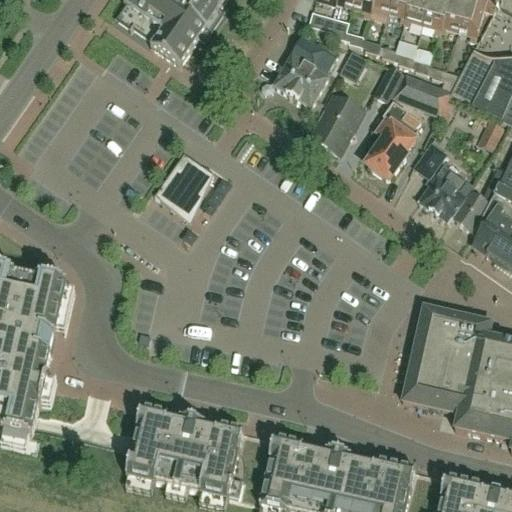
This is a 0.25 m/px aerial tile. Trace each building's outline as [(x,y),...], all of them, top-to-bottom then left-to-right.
[(129,0),(123,9),(127,11),(117,25),(131,35),(130,36),(131,37),(134,34),(153,47),(150,52),(171,66),(180,72),(190,57),(199,44),(204,47),(223,19),(219,16),(229,0),(129,0)] [(353,14),(356,0),(317,0),(316,5),(336,11),(337,9),(353,14)] [(368,23),(374,0),(356,0),(353,14),(366,17),(364,22),(368,23)] [(388,18),(393,0),(374,0),(368,23),(386,28),(388,18)] [(393,0),(388,18),(402,22),(401,25),(405,27),(412,0),(393,0)] [(412,0),(405,27),(404,29),(409,31),(410,26),(423,30),(431,0),(412,0)] [(438,39),(439,37),(440,35),(448,0),(431,0),(423,30),(436,34),(435,38),(438,39)] [(448,0),(440,35),(445,37),(445,33),(458,36),(468,0),(448,0)] [(468,0),(458,36),(471,40),(470,45),(475,46),(484,14),(493,16),(497,4),(488,2),(488,0),(486,0),(468,0)] [(332,43),(345,46),(347,38),(348,36),(336,33),(338,25),(313,18),(309,32),(333,39),(332,43)] [(364,43),(347,38),(345,46),(349,47),(348,50),(362,53),(364,45),(364,43)] [(315,52),(301,44),(273,92),(310,114),(328,83),(313,74),(316,69),(329,76),(338,58),(318,46),(315,52)] [(381,50),(364,45),(362,53),(366,54),(365,57),(378,60),(380,52),(381,50)] [(394,67),(397,58),(397,57),(380,52),(378,60),(383,61),(382,63),(394,67)] [(461,81),(452,98),(450,102),(462,108),(473,113),(495,70),(493,69),(495,65),(484,62),(473,57),(473,58),(461,81)] [(414,63),(397,58),(394,67),(399,68),(399,70),(411,74),(414,66),(414,63)] [(511,64),(495,65),(493,69),(495,70),(473,113),(511,131),(511,162),(505,177),(498,193),(487,215),(474,238),(479,242),(475,248),(488,258),(487,260),(501,270),(511,277),(511,64)] [(415,77),(428,81),(431,72),(431,71),(414,66),(411,74),(416,75),(415,77)] [(447,77),(431,72),(428,81),(433,82),(432,84),(444,87),(442,94),(452,98),(461,81),(447,77)] [(389,110),(392,105),(405,80),(389,73),(373,102),(389,110)] [(438,124),(450,102),(452,98),(442,94),(406,79),(406,81),(405,80),(392,105),(415,115),(438,124)] [(333,99),(310,142),(340,160),(365,117),(333,99)] [(462,108),(450,102),(438,124),(440,124),(440,123),(449,128),(454,118),(452,116),(454,110),(460,113),(462,108)] [(386,124),(377,138),(384,144),(367,169),(368,172),(384,184),(391,183),(408,159),(407,158),(416,145),(415,144),(419,136),(417,134),(421,127),(393,108),(384,122),(386,124)] [(504,133),(489,125),(477,150),(492,157),(504,133)] [(429,184),(446,159),(432,149),(414,173),(429,184)] [(185,160),(155,202),(160,205),(160,204),(176,215),(184,221),(196,216),(212,181),(213,182),(214,181),(185,160)] [(452,224),(471,196),(474,193),(444,172),(418,208),(449,229),(452,224)] [(498,193),(505,177),(497,173),(491,186),(482,204),(471,196),(452,224),(474,239),(474,238),(487,215),(498,193)] [(34,201),(46,207),(55,192),(42,185),(34,201)] [(32,444),(34,435),(36,426),(38,417),(39,412),(41,412),(42,411),(48,382),(46,382),(51,359),(49,359),(53,342),(55,342),(67,290),(37,283),(37,285),(15,280),(15,278),(0,275),(0,435),(3,436),(2,438),(32,444)] [(511,348),(489,343),(492,329),(424,313),(413,362),(403,408),(458,420),(455,436),(511,448),(511,455),(511,459),(511,458),(511,348)] [(442,435),(445,422),(395,409),(392,422),(442,435)] [(511,511),(511,500),(509,499),(509,500),(487,495),(485,495),(485,494),(445,485),(416,479),(416,477),(374,468),(374,469),(352,464),(352,463),(351,463),(326,457),(326,458),(322,457),(303,453),(303,452),(274,445),(274,447),(244,440),(244,439),(217,433),(217,434),(205,431),(206,430),(180,424),(180,425),(168,423),(169,422),(141,416),(137,435),(137,436),(137,439),(137,441),(136,442),(133,441),(130,457),(133,458),(132,461),(132,463),(131,462),(126,482),(126,483),(229,506),(257,511),(511,511)]
